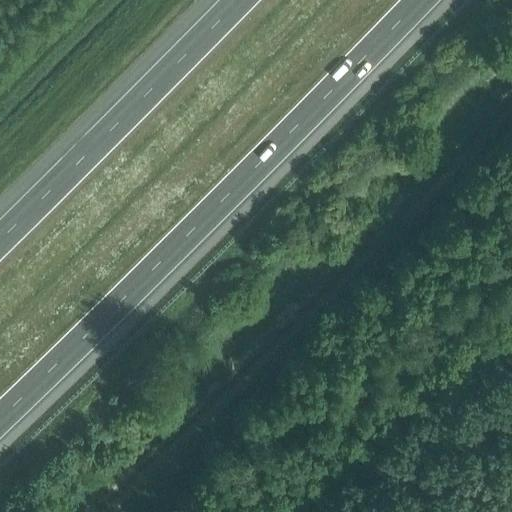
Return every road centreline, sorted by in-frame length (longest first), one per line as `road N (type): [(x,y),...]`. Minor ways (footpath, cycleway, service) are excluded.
road 1 (motorway): [(0,418),(422,0)]
road 2 (motorway): [(241,0),(0,241)]
